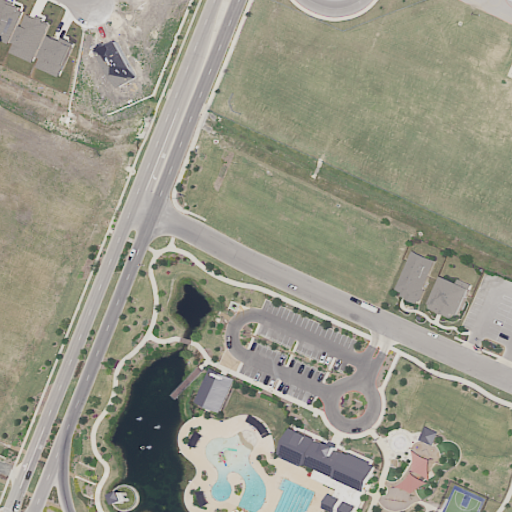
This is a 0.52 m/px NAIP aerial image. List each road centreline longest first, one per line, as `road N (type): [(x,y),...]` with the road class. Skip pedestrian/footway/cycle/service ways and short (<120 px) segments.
road 1 (residential): [(47,511),(252,0)]
road 2 (residential): [(228,0),(25,511)]
road 3 (residential): [(511,381),(146,215)]
